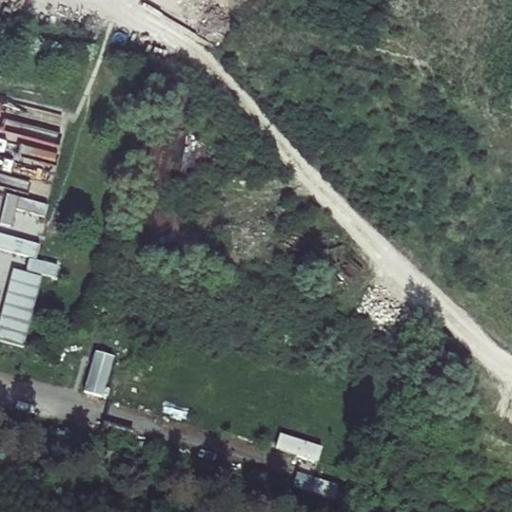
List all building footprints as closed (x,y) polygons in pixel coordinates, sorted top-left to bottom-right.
[(9,129),(4,148),(56,162),(61,143),(9,129)] [(6,196),(0,217),(0,225),(39,235),(46,206),(6,196)] [(0,252),(35,261),(39,245),(0,234),(0,252)] [(12,269),(0,309),(0,340),(22,347),(42,277),(12,269)] [(101,398),(113,357),(93,351),(81,392),(101,398)]
